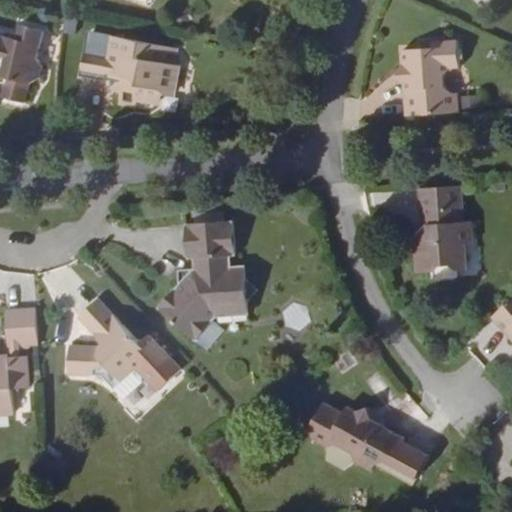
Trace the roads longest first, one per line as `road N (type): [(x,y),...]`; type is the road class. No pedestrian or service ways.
road 1 (residential): [(469,418),(373,305),(328,153)]
road 2 (residential): [(328,153),(103,173)]
road 3 (residential): [(353,0),(336,61),(328,153)]
road 4 (residential): [(103,173),(102,199),(76,238),(38,251),(0,248)]
